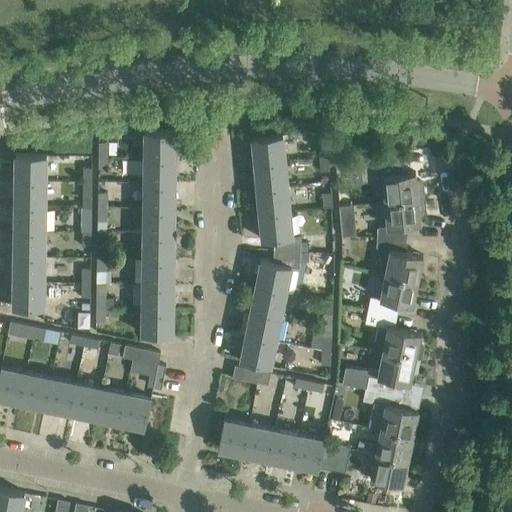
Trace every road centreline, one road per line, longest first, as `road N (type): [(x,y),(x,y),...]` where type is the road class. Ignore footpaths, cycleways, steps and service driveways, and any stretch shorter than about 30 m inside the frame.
road 1 (residential): [(511,92),(371,70),(241,67),(0,101)]
road 2 (residential): [(190,497),(219,241),(215,140)]
road 3 (residential): [(424,511),(449,399),(449,161)]
road 4 (residential): [(190,497),(0,458)]
